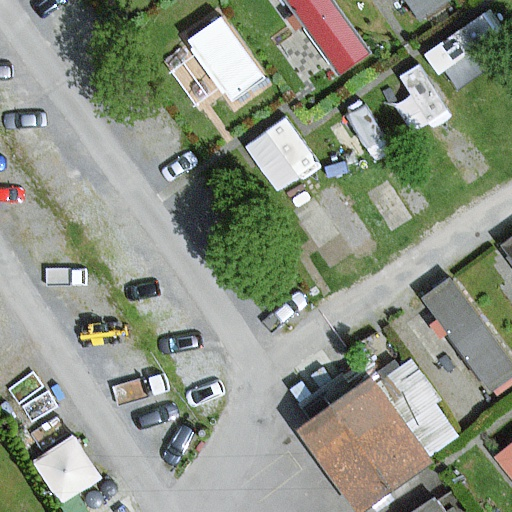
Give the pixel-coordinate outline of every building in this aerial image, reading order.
[(97,0),(107,13),(127,0),(97,0)] [(206,0),(146,0),(113,22),(202,157),(278,107),(206,0)] [(332,0),(224,0),(289,98),(365,48),(332,0)] [(346,0),(376,45),(445,0),(346,0)] [(511,241),(494,256),(511,278),(511,241)] [(511,295),(485,257),(435,297),(511,386),(511,295)] [(427,299),(377,339),(457,428),(506,392),(427,299)] [(372,382),(308,429),(344,481),(415,436),(372,382)] [(417,438),(347,483),(364,511),(432,463),(417,438)] [(511,469),(511,446),(501,455),(511,469)]
